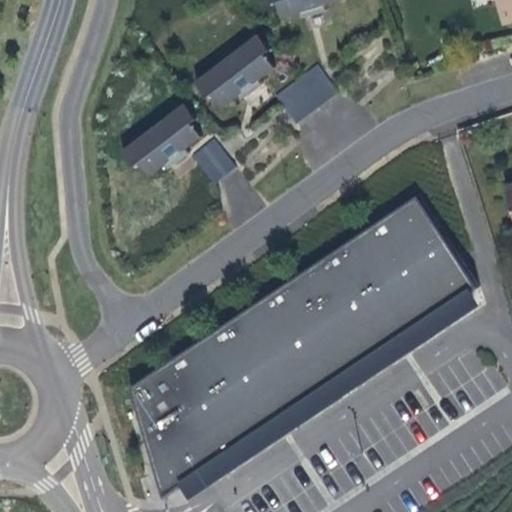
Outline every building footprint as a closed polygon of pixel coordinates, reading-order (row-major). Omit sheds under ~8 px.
[(270,0),(272,3),(276,1),(283,16),(301,12),(302,16),(318,11),(328,9),(327,3),(340,0),(270,0)] [(511,0),(500,0),(508,24),(511,22),(511,0)] [(259,34),(197,81),(208,97),(213,93),(224,105),(240,94),(242,98),(254,89),(264,83),(261,77),(275,65),(266,53),(271,49),(259,34)] [(319,65),(277,96),(298,122),(337,92),(319,65)] [(187,103),(126,150),(136,165),(141,162),(152,173),(169,163),(170,167),(182,158),(192,151),(189,146),(203,134),(194,121),(199,117),(187,103)] [(238,167),(215,140),(195,156),(218,184),(238,167)] [(480,287),(417,196),(133,386),(169,492),(480,287)]
